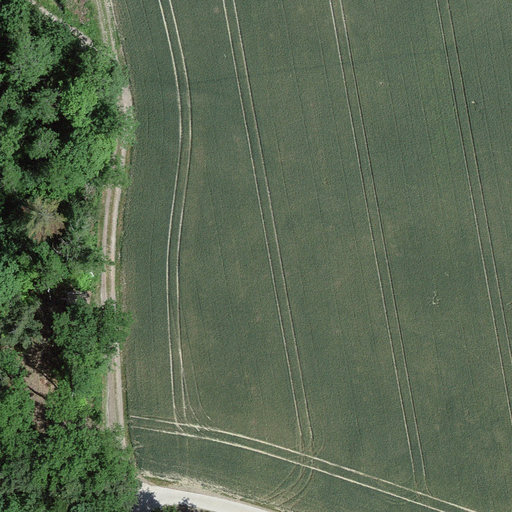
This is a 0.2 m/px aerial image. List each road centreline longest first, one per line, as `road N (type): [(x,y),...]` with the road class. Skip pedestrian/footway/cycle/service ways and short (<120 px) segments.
road 1 (track): [(105,0),(121,85),(107,251),(128,495)]
road 2 (track): [(129,511),(128,495),(242,511)]
